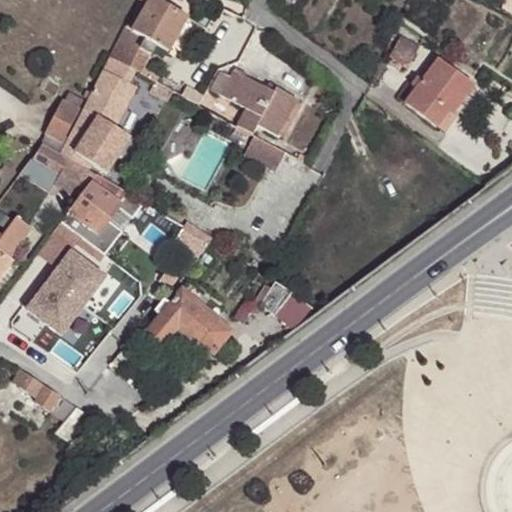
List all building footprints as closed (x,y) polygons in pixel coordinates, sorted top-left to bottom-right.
[(126,28),(110,60),(132,70),(135,72),(140,75),(151,57),(139,51),(145,40),(157,47),(167,53),(187,18),(155,0),(150,0),(133,31),(126,28)] [(409,67),(419,48),(401,37),(391,56),(409,67)] [(139,51),(151,57),(157,47),(145,40),(139,51)] [(83,112),(60,156),(69,161),(74,154),(107,176),(130,140),(115,130),(137,90),(129,85),(135,72),(132,70),(110,60),(103,73),(107,74),(86,113),(83,112)] [(416,90),(404,105),(436,129),(448,113),(452,116),(474,87),(438,61),(422,82),(416,90)] [(222,74),(212,92),(245,110),(236,128),(237,128),(250,135),(252,136),(257,127),(278,138),(285,124),(280,122),(293,99),(277,90),(274,94),(233,72),(230,78),(222,74)] [(38,89),(44,91),(49,81),(44,78),(38,89)] [(410,86),(416,90),(422,82),(416,78),(410,86)] [(173,93),(155,83),(151,90),(168,100),(173,93)] [(83,98),(89,101),(92,94),(86,92),(83,98)] [(61,143),(79,110),(83,101),(69,93),(65,102),(64,102),(46,135),(61,143)] [(280,122),(285,124),(298,101),(293,99),(280,122)] [(436,129),(445,136),(457,120),(452,116),(448,113),(436,129)] [(237,128),(231,137),(245,145),(250,135),(237,128)] [(254,138),(244,157),(277,174),(287,155),(254,138)] [(88,189),(97,177),(69,161),(60,156),(42,146),(31,161),(58,178),(53,188),(78,202),(88,189)] [(297,160),(309,166),(312,161),(300,155),(297,160)] [(30,161),(18,176),(49,194),(53,188),(58,178),(31,161),(30,161)] [(122,233),(108,222),(117,209),(132,220),(143,205),(97,177),(88,189),(78,202),(62,223),(104,256),(122,233)] [(0,279),(13,262),(9,260),(32,230),(17,219),(3,237),(0,235),(0,279)] [(99,263),(104,256),(62,223),(38,253),(58,268),(70,253),(76,245),(99,263)] [(202,255),(211,245),(184,229),(182,231),(181,231),(176,239),(190,248),(202,255)] [(61,337),(104,279),(70,253),(58,268),(26,310),(61,337)] [(273,317),(292,294),(275,284),(259,307),(273,317)] [(163,346),(177,328),(197,345),(213,357),(233,333),(218,322),(182,291),(170,305),(165,301),(154,313),(160,317),(148,333),(163,346)] [(130,341),(111,364),(117,369),(124,362),(128,366),(141,350),(130,341)] [(20,371),(11,384),(36,400),(34,404),(49,414),(60,397),(20,371)] [(76,409),(55,435),(72,446),(93,420),(76,409)]
